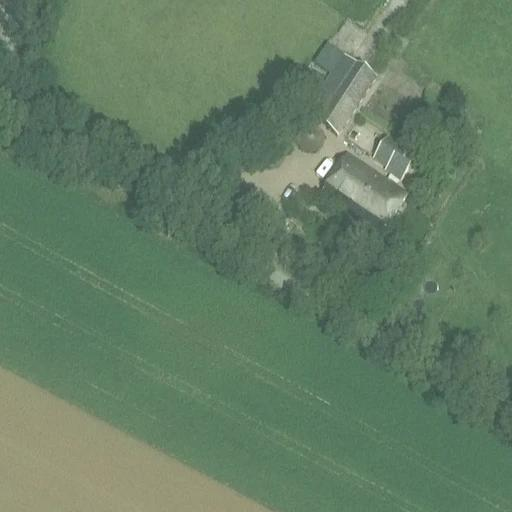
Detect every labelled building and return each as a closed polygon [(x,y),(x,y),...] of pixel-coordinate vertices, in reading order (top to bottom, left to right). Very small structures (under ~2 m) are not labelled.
[(340,138),(377,80),(344,59),(307,117),(340,138)] [(376,155),(385,142),(372,134),(364,147),(376,155)] [(387,184),(378,178),(348,158),(321,199),(382,239),(408,199),(396,191),(417,159),(389,140),(374,162),(388,170),(386,173),(391,177),(387,184)] [(328,158),(330,145),(314,142),(311,155),(328,158)] [(290,222),(246,193),(233,217),(276,243),(290,222)]
